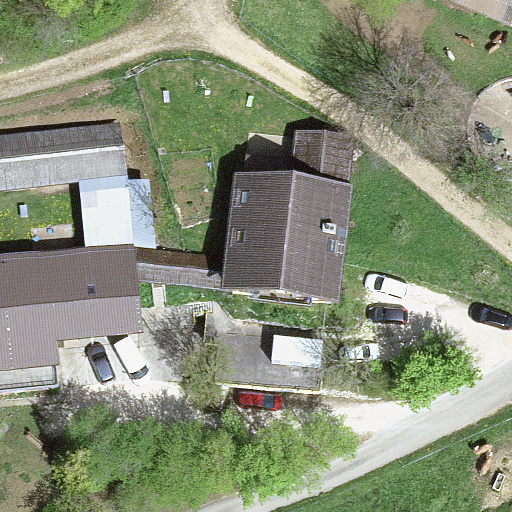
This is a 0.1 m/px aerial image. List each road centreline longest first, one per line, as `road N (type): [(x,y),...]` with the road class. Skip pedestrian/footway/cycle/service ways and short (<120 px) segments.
road 1 (track): [(511,243),(387,143),(198,18),(128,53),(0,89)]
road 2 (unclassified): [(231,511),(320,480),(430,423)]
